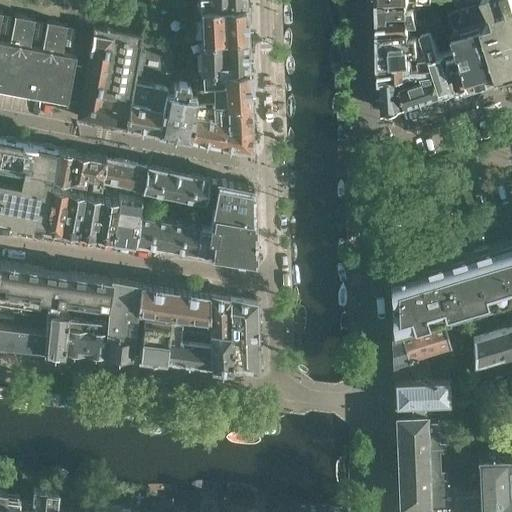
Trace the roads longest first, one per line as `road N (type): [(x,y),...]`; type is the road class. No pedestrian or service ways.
road 1 (residential): [(0,361),(278,392)]
road 2 (residential): [(272,281),(0,240)]
road 3 (residential): [(0,118),(266,169)]
road 4 (residential): [(278,392),(379,402),(369,256)]
road 5 (residential): [(258,0),(266,169)]
road 6 (residential): [(511,98),(363,143)]
road 7 (residential): [(369,256),(511,210)]
road 8 (residential): [(363,143),(361,0)]
